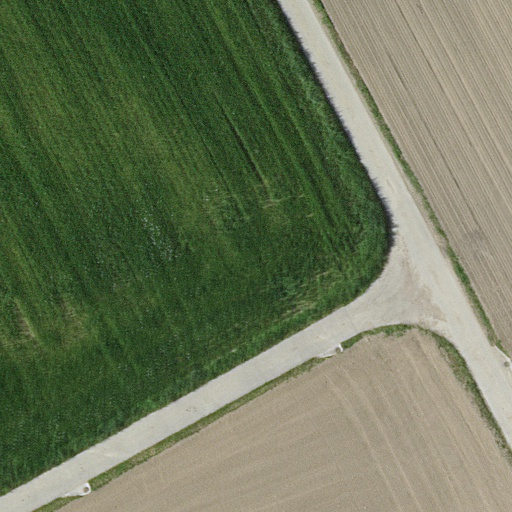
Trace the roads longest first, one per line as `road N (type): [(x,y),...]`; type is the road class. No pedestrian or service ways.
road 1 (track): [(511,433),(287,0)]
road 2 (track): [(418,249),(0,477)]
